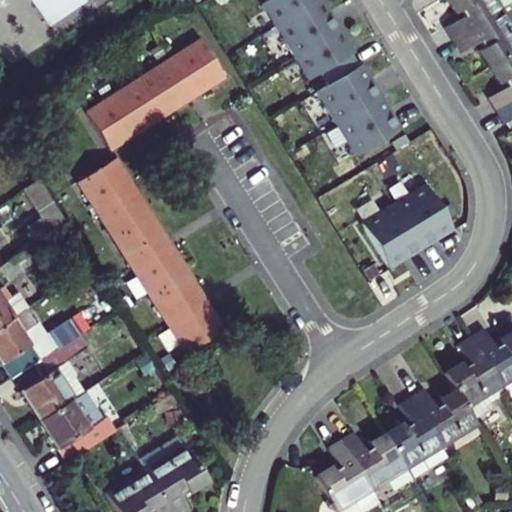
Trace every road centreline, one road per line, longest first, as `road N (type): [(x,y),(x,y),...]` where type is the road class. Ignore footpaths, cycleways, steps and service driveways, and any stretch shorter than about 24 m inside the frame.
road 1 (residential): [(380,0),(483,168),(491,224),(461,282),(339,363)]
road 2 (residential): [(339,363),(202,140)]
road 3 (residential): [(339,363),(276,429),(244,511)]
